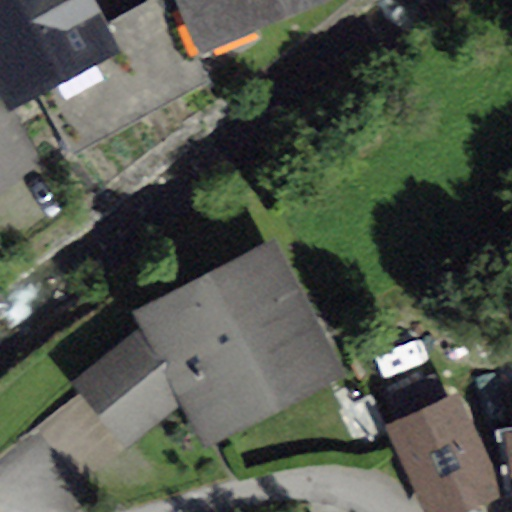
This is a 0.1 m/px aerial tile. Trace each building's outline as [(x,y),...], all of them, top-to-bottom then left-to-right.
[(207,60),(183,0),(154,0),(112,24),(98,0),(0,0),(0,87),(15,114),(41,99),(75,157),(215,78),(207,60)] [(183,0),(207,60),(357,0),(183,0)] [(280,244),(138,318),(145,331),(75,388),(127,452),(184,406),(209,454),(351,380),(280,244)] [(396,398),(407,424),(390,431),(424,511),(479,511),(508,500),(465,399),(450,406),(439,380),(396,398)] [(511,511),(511,442),(500,444),(508,500),(510,511),(511,511)]
